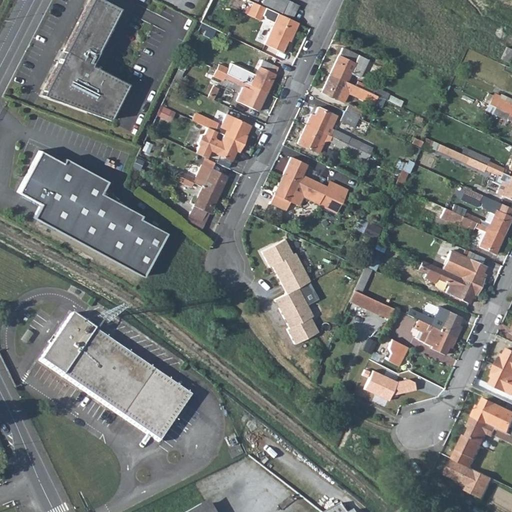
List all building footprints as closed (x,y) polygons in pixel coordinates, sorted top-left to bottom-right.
[(100,0),(87,0),(39,94),(107,120),(125,84),(88,64),(117,9),(100,0)] [(292,18),(297,6),(292,3),(287,1),(285,0),(262,0),(261,4),(271,8),(281,13),(286,15),(292,18)] [(246,15),(259,21),(264,8),(252,3),(246,15)] [(277,14),(263,45),(281,53),(288,38),(291,39),(297,23),(291,20),(277,14)] [(501,60),(511,65),(511,51),(506,49),(501,60)] [(339,56),(330,74),(347,82),(352,71),(356,73),(360,64),(356,62),(359,57),(346,51),(342,58),(339,56)] [(271,74),(274,67),(262,61),(258,68),(249,86),(240,82),(242,78),(227,71),(228,70),(218,66),(216,71),(213,77),(222,81),(223,79),(248,90),(241,104),(257,111),(266,94),(275,75),(271,74)] [(503,72),(511,76),(511,70),(506,67),(503,72)] [(347,82),(330,74),(322,92),(343,102),(348,93),(372,105),(377,96),(370,93),(357,87),(347,82)] [(360,81),(357,87),(370,93),(373,88),(360,81)] [(510,115),(508,119),(511,121),(511,107),(503,103),(500,110),(510,115)] [(341,123),(355,130),(359,120),(364,110),(350,104),(346,114),(341,123)] [(297,143),(317,153),(320,147),(316,145),(323,132),(325,126),(331,128),(337,117),(318,108),(316,111),(313,109),(306,125),(297,143)] [(223,135),(242,144),(248,131),(245,129),(247,125),(231,117),(223,135)] [(221,134),(218,141),(213,138),(212,135),(213,131),(204,127),(201,133),(197,135),(194,142),(195,145),(192,152),(204,157),(206,152),(209,151),(230,161),(235,151),(238,152),(242,144),(223,135),(221,134)] [(328,143),(334,146),(333,148),(354,158),(358,150),(359,150),(362,144),(349,138),(348,140),(333,133),(331,137),(328,143)] [(457,160),(483,172),(484,170),(499,177),(501,173),(503,169),(488,162),(489,160),(463,148),(460,154),(457,160)] [(37,204),(30,217),(139,278),(163,234),(137,220),(138,216),(98,194),(105,182),(63,159),(60,163),(38,151),(15,192),(37,204)] [(304,197),(318,203),(322,195),(326,187),(301,175),(306,165),(291,157),(282,176),(273,194),(269,203),(284,210),(289,201),(299,206),(304,197)] [(501,196),(511,200),(511,163),(511,165),(511,173),(510,177),(501,196)] [(196,197),(193,196),(190,204),(193,205),(189,214),(201,219),(205,211),(209,213),(217,194),(226,176),(210,169),(201,187),(196,197)] [(174,179),(191,187),(192,183),(194,179),(178,172),(176,175),(174,179)] [(339,203),(346,189),(329,181),(326,187),(322,195),(339,203)] [(464,199),(468,192),(455,186),(452,193),(464,199)] [(511,209),(485,197),(483,199),(511,212),(511,209)] [(473,244),(494,254),(511,217),(511,214),(511,212),(483,199),(480,206),(481,209),(488,213),(484,222),(463,213),(461,217),(463,218),(461,222),(479,230),(473,244)] [(271,266),(285,293),(309,281),(294,253),(292,254),(284,239),(260,251),(269,267),(271,266)] [(417,271),(425,275),(423,279),(435,284),(437,280),(446,284),(447,287),(445,293),(468,304),(471,297),(474,298),(479,287),(484,276),(481,275),(484,268),(463,258),(458,269),(465,272),(461,279),(455,276),(457,272),(447,268),(446,271),(421,261),(417,271)] [(317,332),(309,317),(312,316),(307,306),(318,299),(309,281),(285,293),(273,299),(288,328),(286,329),(294,344),(317,332)] [(378,314),(382,304),(353,290),(348,301),(378,314)] [(420,322),(418,326),(429,331),(424,343),(431,346),(430,349),(443,355),(447,346),(451,348),(455,338),(460,328),(457,326),(460,319),(439,309),(435,318),(444,322),(440,331),(429,326),(431,322),(416,315),(414,319),(420,322)] [(38,362),(144,436),(156,444),(188,398),(171,386),(70,316),(38,362)] [(393,376),(407,348),(390,340),(387,349),(391,353),(388,358),(381,354),(375,367),(393,376)] [(511,351),(508,350),(505,357),(502,355),(497,366),(511,373),(511,351)] [(511,373),(497,366),(492,378),(494,379),(492,385),(511,395),(511,373)] [(478,407),(473,417),(489,424),(498,428),(509,434),(511,427),(511,412),(485,400),(481,408),(478,407)] [(489,424),(473,417),(468,428),(471,429),(467,437),(464,436),(453,460),(472,468),(488,434),(485,433),(489,424)] [(496,432),(511,440),(511,437),(511,435),(509,434),(498,428),(496,432)] [(472,468),(453,460),(446,476),(469,486),(467,491),(485,499),(494,479),(472,468)]
